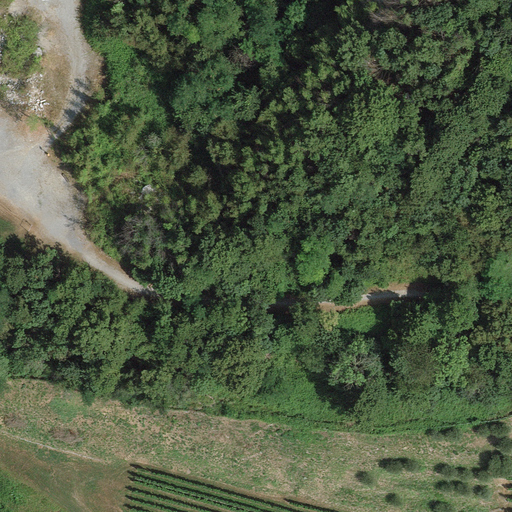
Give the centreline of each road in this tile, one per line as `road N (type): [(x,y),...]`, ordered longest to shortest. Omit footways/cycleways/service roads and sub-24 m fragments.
road 1 (track): [(0,180),(81,251),(147,292),(301,303),(403,292),(511,296)]
road 2 (track): [(0,179),(78,100),(80,64),(62,0)]
